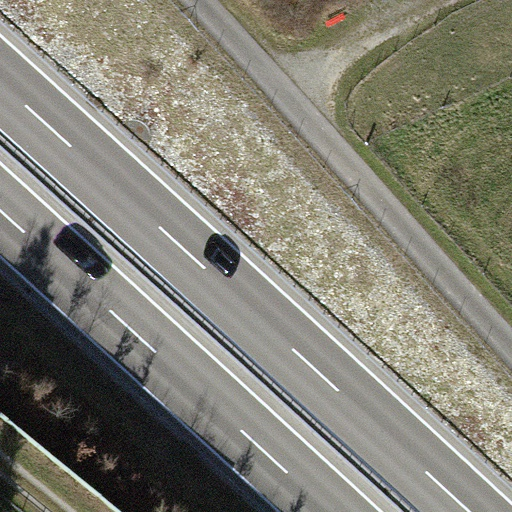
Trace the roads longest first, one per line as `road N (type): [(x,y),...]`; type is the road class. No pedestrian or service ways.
road 1 (trunk): [(471,511),(0,80)]
road 2 (track): [(198,0),(511,344)]
road 3 (trunk): [(0,208),(331,511)]
road 4 (track): [(441,0),(347,50),(288,95)]
